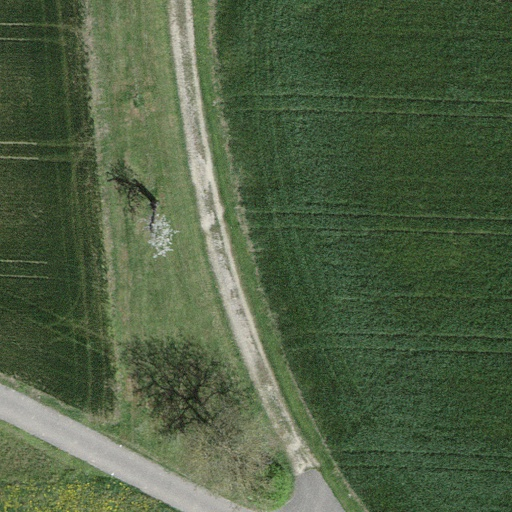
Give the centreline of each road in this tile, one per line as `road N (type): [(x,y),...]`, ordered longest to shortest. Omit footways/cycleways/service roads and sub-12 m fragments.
road 1 (track): [(323,511),(227,313),(170,29),(172,0)]
road 2 (unclassified): [(232,511),(0,400)]
